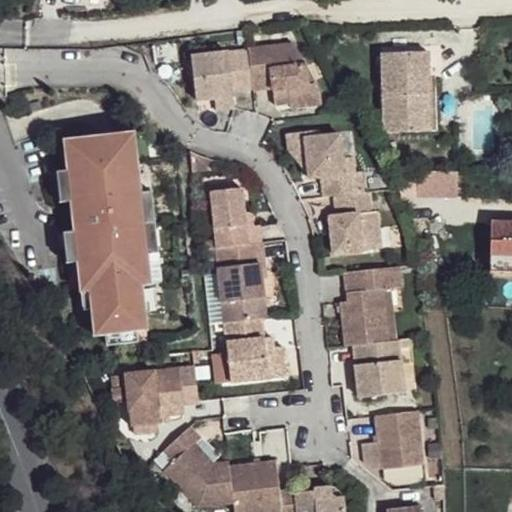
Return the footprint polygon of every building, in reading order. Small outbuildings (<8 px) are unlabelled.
[(429,52),(429,44),(382,43),(382,53),(429,52)] [(295,44),(249,49),(253,89),(273,87),(274,100),(290,99),(320,95),(295,44)] [(440,74),(440,44),(429,44),(429,52),(430,74),(437,74),(440,74)] [(249,49),(191,56),(196,99),(214,97),(233,95),(232,90),(253,89),(249,49)] [(430,74),(429,52),(382,53),(383,129),(421,128),(421,90),(429,89),(430,74)] [(421,128),(437,127),(437,89),(435,89),(429,89),(421,90),(421,128)] [(233,95),(214,97),(216,110),(234,108),(233,95)] [(320,95),(290,99),(290,107),(321,104),(320,95)] [(304,130),(287,133),(288,149),(300,163),(307,162),(308,177),(321,175),(323,195),(333,194),(362,191),(360,171),(353,172),(352,156),(342,157),(340,133),(305,137),(304,130)] [(139,133),(130,134),(133,164),(143,163),(139,133)] [(130,134),(68,142),(72,173),(75,203),(80,234),(84,264),(88,294),(96,292),(99,307),(102,338),(113,336),(144,332),(155,331),(153,316),(149,287),(158,285),(154,255),(146,194),(143,163),(133,164),(130,134)] [(458,196),(457,171),(415,171),(416,197),(458,196)] [(72,173),(60,174),(64,205),(75,203),(72,173)] [(241,187),(209,191),(216,247),(247,243),(259,242),(257,224),(245,226),(241,187)] [(362,191),(333,194),(335,213),(336,220),(329,221),(331,252),(380,247),(376,210),(370,210),(369,191),(362,191)] [(157,193),(146,194),(154,255),(165,254),(157,193)] [(511,268),(511,217),(494,217),(493,268),(511,268)] [(80,234),(68,235),(72,266),(84,264),(80,234)] [(261,318),(266,317),(259,264),(218,269),(221,303),(236,302),(238,321),(261,318)] [(398,266),(344,270),(346,300),(339,301),(343,344),(352,343),(386,339),(381,288),(399,287),(398,266)] [(96,292),(88,294),(90,309),(99,307),(96,292)] [(238,321),(223,323),(227,354),(231,383),(286,375),(282,346),(273,347),(265,347),(263,337),(261,318),(238,321)] [(144,332),(113,336),(115,347),(146,343),(144,332)] [(271,337),(263,337),(265,347),(273,347),(271,337)] [(410,337),(397,338),(403,391),(415,389),(410,337)] [(386,339),(352,343),(358,396),(403,391),(397,338),(386,339)] [(227,354),(213,355),(217,385),(231,383),(227,354)] [(192,368),(123,373),(123,380),(127,425),(129,425),(154,423),(156,423),(155,415),(166,415),(180,414),(180,405),(194,404),(192,368)] [(415,408),(375,413),(378,442),(363,443),(366,462),(373,467),(422,461),(415,408)] [(155,415),(156,423),(166,422),(166,415),(155,415)] [(154,423),(129,425),(130,433),(154,431),(154,423)] [(201,506),(235,502),(230,465),(230,460),(215,462),(195,445),(200,440),(187,429),(164,455),(174,465),(165,474),(201,506)] [(277,459),(230,465),(235,502),(235,511),(282,511),(283,511),(277,459)] [(314,488),(294,490),(296,511),(346,511),(344,494),(337,495),(332,491),(331,484),(314,486),(314,488)] [(294,487),(280,489),(283,511),(282,511),(296,511),(294,490),(294,487)]
